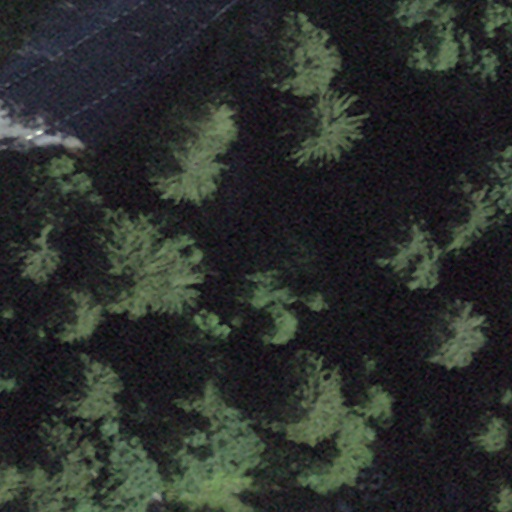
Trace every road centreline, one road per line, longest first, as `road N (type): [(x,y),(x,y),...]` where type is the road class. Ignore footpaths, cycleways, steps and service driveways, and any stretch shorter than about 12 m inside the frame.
road 1 (track): [(149,511),(274,0)]
road 2 (secondary): [(0,125),(122,53),(192,0)]
